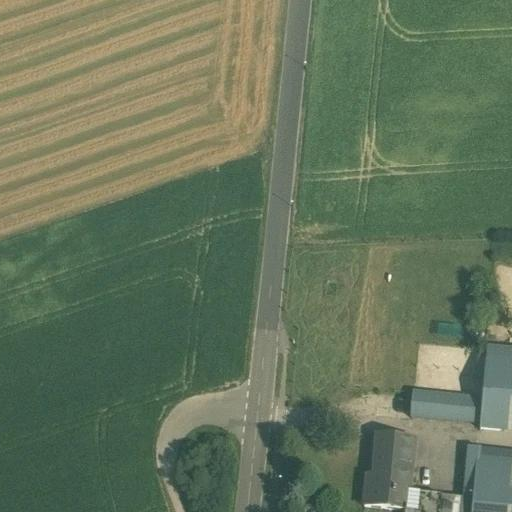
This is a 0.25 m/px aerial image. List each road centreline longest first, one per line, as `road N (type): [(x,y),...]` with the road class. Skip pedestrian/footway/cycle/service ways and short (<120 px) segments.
road 1 (tertiary): [(251,511),(300,0)]
road 2 (track): [(180,511),(166,464),(175,431),(211,409),(262,411)]
